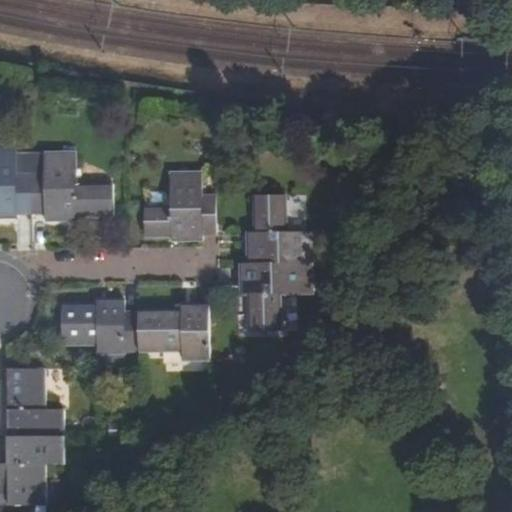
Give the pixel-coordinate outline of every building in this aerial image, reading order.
[(15,216),(31,217),(30,178),(14,179),(14,154),(0,153),(0,219),(15,219),(15,216)] [(43,223),(66,222),(66,219),(74,219),(111,218),(111,188),(73,188),(73,157),(43,157),(43,178),(30,178),(31,217),(43,216),(43,223)] [(179,236),(180,241),(202,240),(201,235),(215,235),(214,194),(201,195),(201,173),(171,173),(171,207),(145,208),(146,237),(172,236),(179,236)] [(248,240),(248,264),(312,263),(318,262),(318,231),(286,232),(285,196),(255,196),(255,233),(255,240),(248,240)] [(312,263),(248,264),(241,264),(242,286),(249,286),(250,293),(251,330),(281,330),(280,293),(312,292),(312,263)] [(108,302),(97,303),(62,304),(63,343),(97,343),(97,352),(124,352),(124,350),(139,350),(138,310),(124,310),(124,297),(108,297),(108,302)] [(138,310),(139,350),(181,350),(182,359),(209,358),(208,304),(193,304),(193,308),(181,309),(181,310),(138,310)] [(0,490),(12,491),(12,501),(12,506),(38,506),(38,477),(48,477),(48,465),(66,465),(67,410),(48,410),(47,397),(37,397),(37,369),(10,369),(10,430),(18,430),(18,437),(10,437),(0,437),(0,490)] [(47,369),(37,369),(37,397),(47,397),(47,369)] [(48,505),(48,477),(38,477),(38,506),(48,505)] [(0,490),(0,501),(12,501),(12,491),(0,490)]
